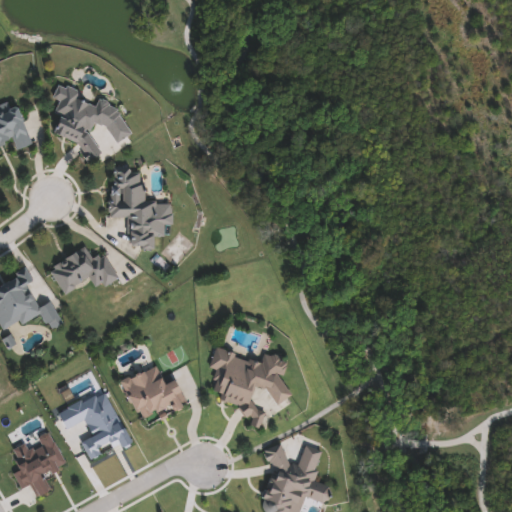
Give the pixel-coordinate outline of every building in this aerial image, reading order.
[(133,135),(118,145),(109,130),(98,124),(92,135),(104,155),(89,164),(79,146),(53,132),(64,112),(55,97),(62,84),(84,96),(88,103),(95,106),(104,101),(117,108),(133,135)] [(34,146),(18,152),(15,143),(0,148),(0,105),(16,99),(34,146)] [(174,203),(175,225),(166,225),(167,237),(157,237),(157,245),(133,247),(131,218),(114,219),(111,171),(144,169),(146,205),(174,203)] [(50,269),(86,248),(93,260),(104,253),(119,278),(98,290),(91,280),(65,295),(50,269)] [(4,333),(0,325),(0,288),(24,275),(41,307),(51,302),(63,325),(51,332),(41,313),(4,333)] [(292,387),(289,400),(257,391),(252,408),(222,399),(224,393),(215,391),(221,373),(211,370),(217,349),(263,362),(266,353),(287,359),(280,384),(292,387)] [(124,381),(160,366),(167,385),(178,380),(188,403),(141,423),(124,381)]
